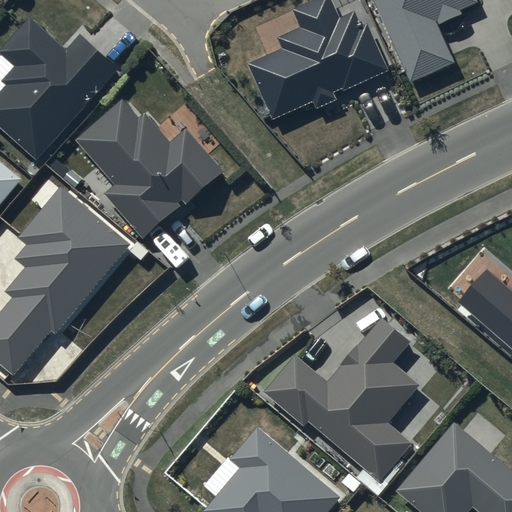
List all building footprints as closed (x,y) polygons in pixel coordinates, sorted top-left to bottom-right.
[(287,52),(250,67),(276,124),(317,105),(320,111),(340,103),(337,96),(346,91),(347,94),(392,75),(371,27),(365,30),(359,15),(343,21),(333,0),(323,0),(296,12),(304,32),(282,40),(287,52)] [(375,0),(415,86),(458,66),(442,28),(465,18),(463,14),(481,5),(479,0),(375,0)] [(9,89),(0,98),(0,126),(40,163),(122,72),(83,37),(69,52),(33,20),(1,55),(18,70),(5,85),(9,89)] [(125,102),(78,142),(117,187),(107,197),(147,243),(184,209),(181,206),(185,203),(190,208),(227,175),(189,131),(174,145),(148,116),(142,120),(125,102)] [(0,212),(25,183),(0,161),(0,212)] [(15,301),(0,318),(0,364),(17,379),(55,334),(59,338),(135,248),(64,190),(21,240),(29,248),(18,262),(29,271),(8,295),(15,301)] [(511,283),(486,261),(456,294),(511,340),(511,283)] [(327,374),(293,345),(262,382),(304,417),(307,414),(380,475),(411,435),(388,414),(418,376),(393,354),(410,334),(380,310),(327,374)] [(511,511),(511,463),(453,414),(394,483),(429,511),(461,511),(473,499),(488,511),(511,511)] [(256,418),(228,449),(240,459),(201,502),(213,511),(320,511),(339,489),(256,418)]
